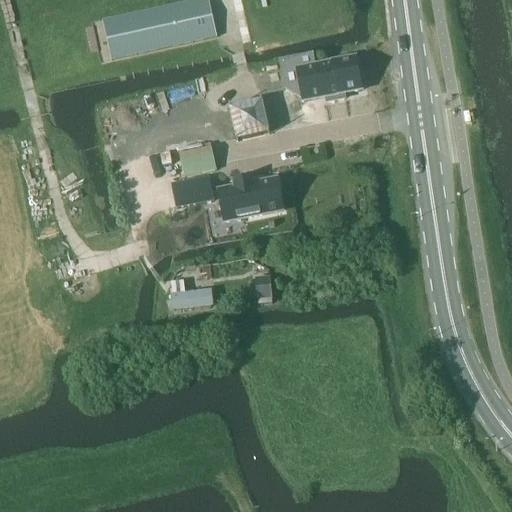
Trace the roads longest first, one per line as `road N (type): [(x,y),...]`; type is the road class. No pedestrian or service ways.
road 1 (secondary): [(511,437),(469,370),(448,302),(405,0)]
road 2 (track): [(145,248),(91,261),(65,227),(5,0)]
